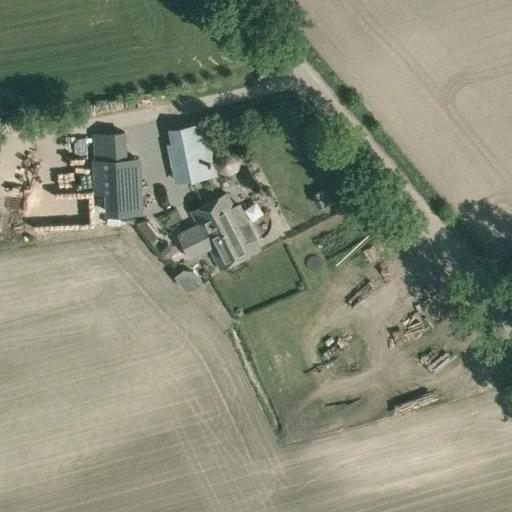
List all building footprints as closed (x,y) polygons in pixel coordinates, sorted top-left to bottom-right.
[(175,185),(217,176),(205,122),(167,130),(170,144),(167,144),(175,185)] [(54,201),(71,197),(57,141),(41,145),(54,201)] [(99,213),(142,211),(138,157),(95,159),(99,213)] [(325,184),(309,187),(311,198),(327,195),(325,184)] [(240,203),(233,206),(226,193),(192,210),(198,223),(192,226),(205,251),(211,248),(222,269),(262,249),(256,236),(257,236),(240,203)] [(186,291),(204,283),(194,271),(184,269),(175,276),(186,291)]
